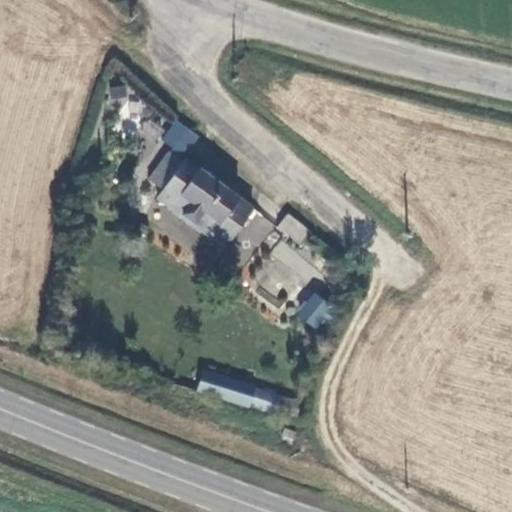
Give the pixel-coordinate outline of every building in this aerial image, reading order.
[(170,152),(156,171),(167,179),(157,192),(227,243),(256,204),(185,153),(180,160),(170,152)] [(285,214),(276,230),(301,244),(310,227),(285,214)] [(283,287),(298,296),(315,264),(276,244),(269,258),(292,270),(283,287)] [(405,307),(409,303),(393,288),(384,298),(391,304),(397,298),(405,307)] [(295,313),(317,332),(336,309),(314,291),(295,313)] [(260,382),(232,375),(227,393),(281,405),(283,392),(259,386),(260,382)]
